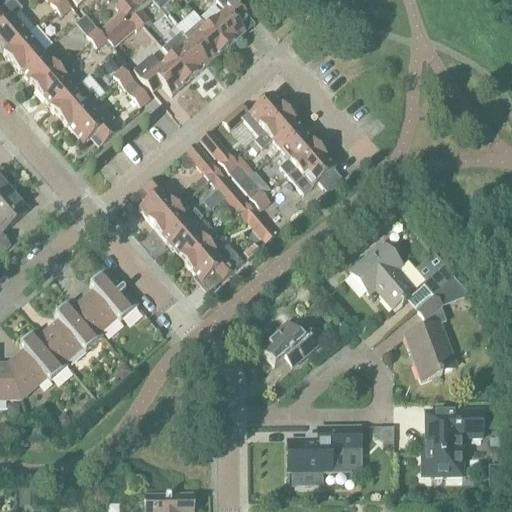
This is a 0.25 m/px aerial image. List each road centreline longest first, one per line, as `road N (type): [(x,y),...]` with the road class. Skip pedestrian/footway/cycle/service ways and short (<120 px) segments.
road 1 (residential): [(84,211),(270,59),(284,59),(347,131)]
road 2 (residential): [(224,411),(221,371),(84,211)]
road 3 (residential): [(287,411),(300,375),(355,349),(366,362),(363,406)]
road 4 (residential): [(84,211),(0,115)]
